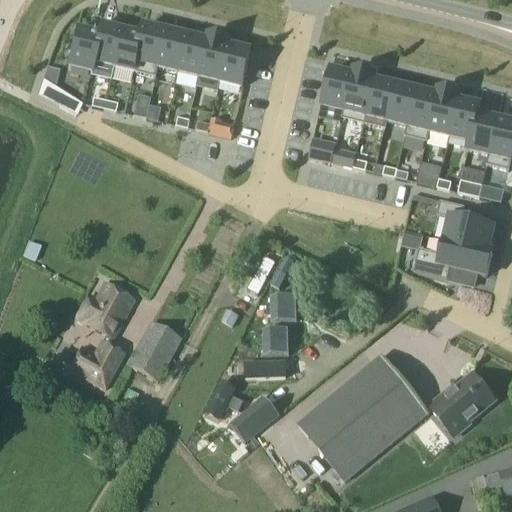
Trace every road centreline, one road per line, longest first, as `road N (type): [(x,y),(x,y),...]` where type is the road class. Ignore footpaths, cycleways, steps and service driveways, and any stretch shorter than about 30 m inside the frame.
road 1 (track): [(259,211),(101,511)]
road 2 (residential): [(310,0),(259,211)]
road 3 (residential): [(394,0),(511,28)]
